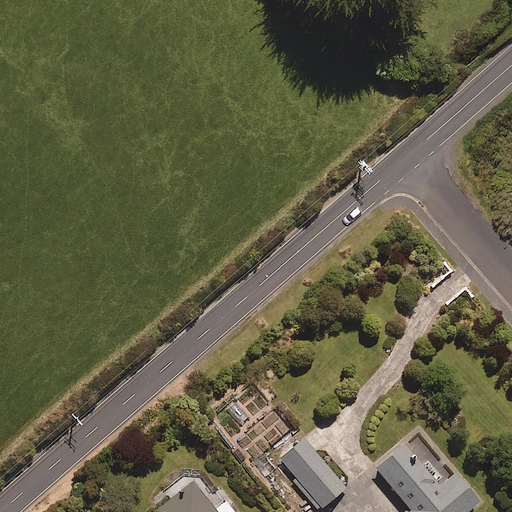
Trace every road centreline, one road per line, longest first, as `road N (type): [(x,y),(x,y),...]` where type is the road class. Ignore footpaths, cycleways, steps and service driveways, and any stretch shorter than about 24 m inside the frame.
road 1 (unclassified): [(1,511),(404,159)]
road 2 (residential): [(404,159),(511,279)]
road 3 (unclassified): [(404,159),(511,64)]
